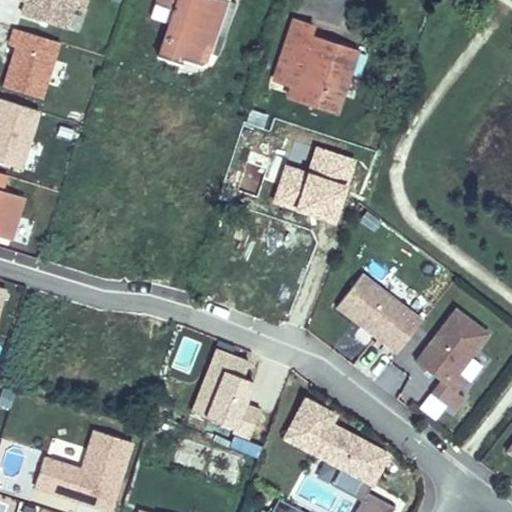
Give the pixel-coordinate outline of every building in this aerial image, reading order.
[(24,0),(21,13),(66,29),(73,8),(81,10),(84,0),(24,0)] [(226,0),(156,0),(168,5),(169,9),(158,42),(163,44),(178,49),(181,49),(186,45),(207,52),(211,51),(220,19),(220,16),(206,13),(208,7),(209,8),(221,10),(224,9),(226,0)] [(314,5),(294,0),(291,0),(278,40),(291,45),(281,79),(337,93),(353,39),(353,35),(353,32),(312,19),(313,15),(314,7),(314,5)] [(41,98),(58,42),(15,28),(10,45),(16,47),(4,86),(41,98)] [(131,96),(140,67),(108,55),(96,88),(104,92),(96,112),(116,120),(123,102),(125,100),(131,96)] [(0,161),(20,168),(39,110),(0,98),(0,161)] [(0,236),(10,240),(23,197),(1,190),(6,174),(0,172),(0,236)] [(336,306),(397,352),(423,319),(362,273),(336,306)] [(458,372),(488,333),(456,309),(416,361),(441,381),(432,394),(453,410),(463,397),(456,391),(466,378),(458,372)] [(249,359),(215,347),(190,413),(249,436),(259,408),(244,402),(251,378),(243,373),(249,359)] [(334,414),(305,398),(285,437),(364,479),(372,483),(388,453),(329,422),(334,414)] [(133,440),(90,425),(78,462),(41,451),(30,485),(112,511),(133,440)] [(367,492),(372,483),(364,479),(355,496),(362,500),(367,492)] [(356,511),(391,511),(394,506),(367,492),(362,500),(356,511)] [(305,511),(269,493),(259,511),(305,511)]
